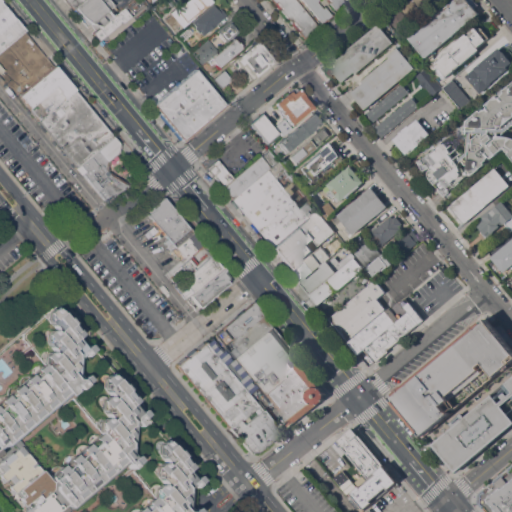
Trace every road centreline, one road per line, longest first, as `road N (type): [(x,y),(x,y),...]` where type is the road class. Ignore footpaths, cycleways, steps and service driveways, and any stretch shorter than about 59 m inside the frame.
road 1 (residential): [(245,0),(511,321)]
road 2 (secondary): [(0,199),(257,511)]
road 3 (secondary): [(253,481),(0,176)]
road 4 (residential): [(108,219),(377,0)]
road 5 (tertiary): [(207,209),(321,347)]
road 6 (tertiary): [(32,0),(141,130)]
road 7 (residential): [(357,396),(490,295)]
road 8 (residential): [(141,369),(262,275)]
road 9 (residential): [(253,481),(357,396)]
